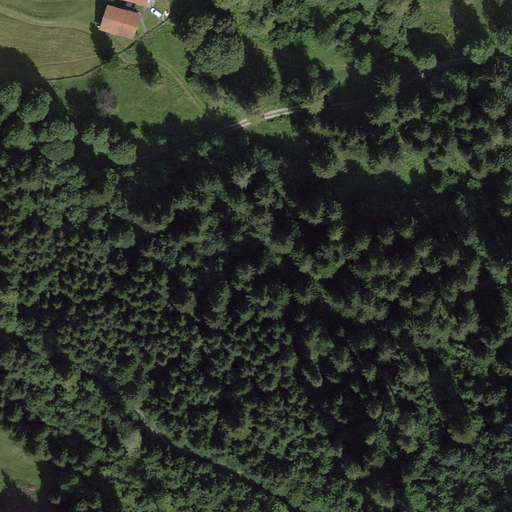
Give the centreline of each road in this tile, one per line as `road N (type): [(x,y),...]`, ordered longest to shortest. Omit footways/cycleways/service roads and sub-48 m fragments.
road 1 (track): [(0,145),(133,161),(296,108),(378,99),(459,61),(511,58)]
road 2 (track): [(301,511),(171,446),(91,374),(0,344)]
road 3 (track): [(459,61),(324,70),(165,19)]
